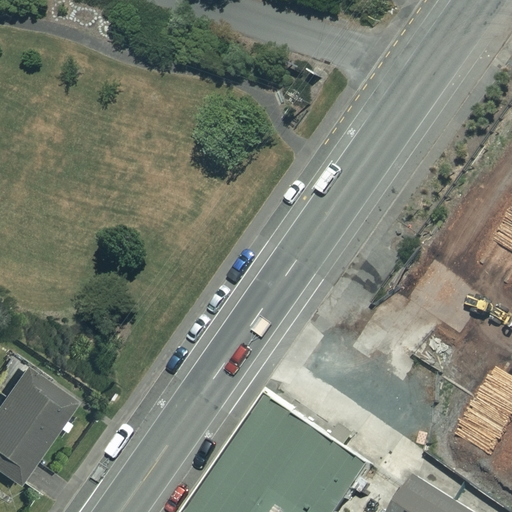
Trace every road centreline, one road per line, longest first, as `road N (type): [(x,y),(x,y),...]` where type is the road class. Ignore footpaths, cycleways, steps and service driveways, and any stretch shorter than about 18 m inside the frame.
road 1 (tertiary): [(425,75),(122,511)]
road 2 (residential): [(425,75),(195,0)]
